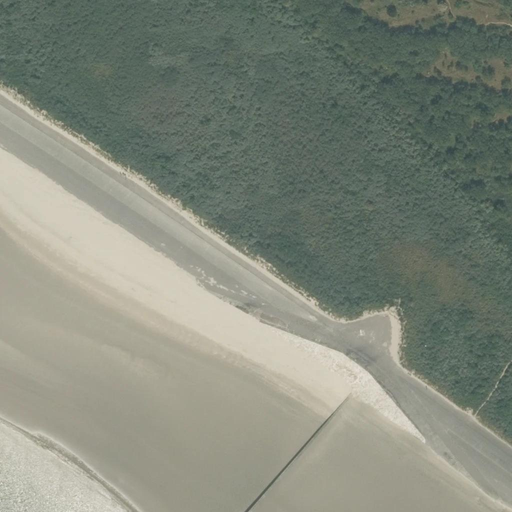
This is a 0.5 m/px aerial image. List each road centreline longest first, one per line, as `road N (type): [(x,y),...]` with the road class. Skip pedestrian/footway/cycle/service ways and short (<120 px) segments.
road 1 (track): [(462,420),(331,320),(0,94)]
road 2 (track): [(498,504),(364,345),(178,272)]
